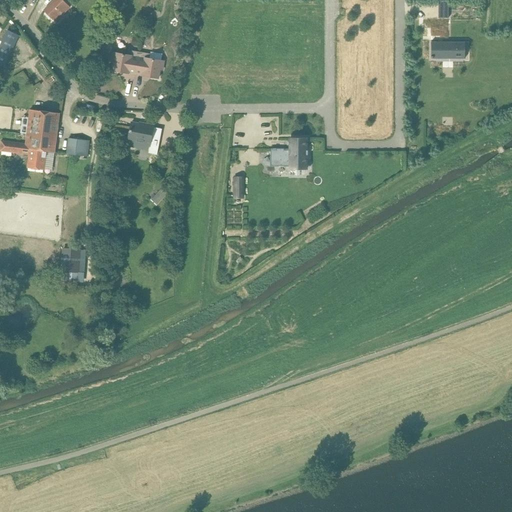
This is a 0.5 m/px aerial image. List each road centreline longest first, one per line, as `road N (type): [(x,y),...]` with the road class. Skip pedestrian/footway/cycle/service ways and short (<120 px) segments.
road 1 (residential): [(331,107),(111,105),(68,83),(0,2)]
road 2 (residential): [(398,0),(399,146),(332,146),(331,107)]
